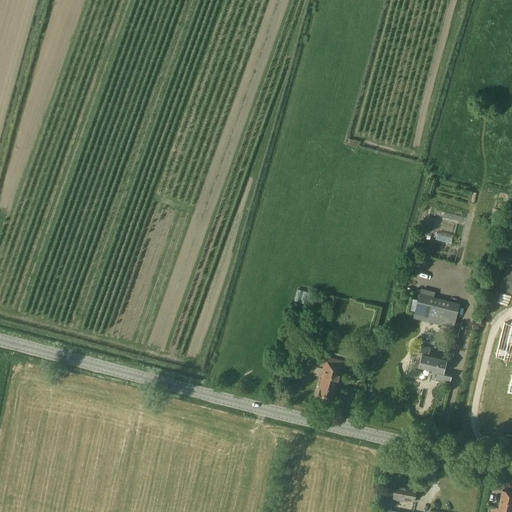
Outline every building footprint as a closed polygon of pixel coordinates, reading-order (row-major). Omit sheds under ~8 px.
[(501,290),(511,292),(511,265),(507,264),(501,290)] [(297,289),(296,301),(308,303),(310,291),(297,289)] [(413,319),(454,329),(460,304),(419,294),(413,319)] [(418,351),(423,353),(429,354),(430,348),(419,345),(418,351)] [(435,380),(450,384),(452,377),(444,375),(447,361),(428,356),(429,354),(423,353),(423,355),(422,355),(418,367),(437,372),(435,380)] [(318,397),(333,400),(336,387),(338,387),(344,363),(327,358),(323,370),(324,371),(319,390),(320,390),(318,397)] [(384,502),(392,504),(392,499),(406,502),(407,500),(415,502),(417,487),(404,484),(403,487),(395,485),(394,492),(386,490),(384,502)] [(502,511),(503,510),(506,511),(510,492),(502,491),(498,508),(496,508),(495,511),(502,511)] [(502,511),(511,511),(511,492),(510,492),(506,511),(503,510),(502,511)]
